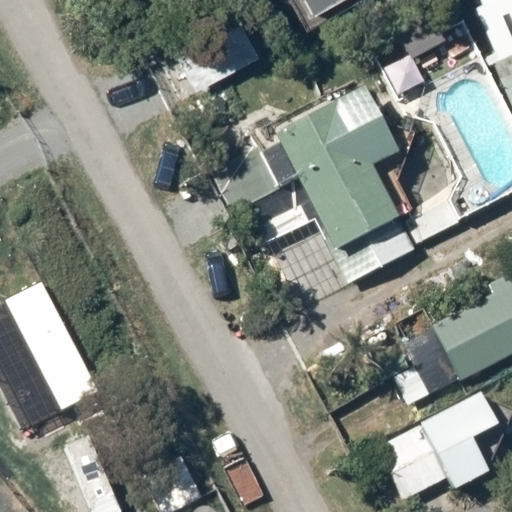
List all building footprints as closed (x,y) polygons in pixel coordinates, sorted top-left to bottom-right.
[(313,0),(319,10),(335,0),(313,0)] [(511,0),(476,0),(511,105),(511,0)] [(404,148),(366,79),(253,142),(279,188),(296,179),(354,283),(479,214),(463,187),(406,218),(376,164),(404,148)] [(271,197),(249,154),(213,172),(235,215),(271,197)] [(53,484),(1,418),(0,418),(0,460),(32,501),(53,484)] [(493,471),(472,424),(436,440),(457,487),(493,471)] [(440,489),(424,447),(393,459),(409,501),(440,489)]
